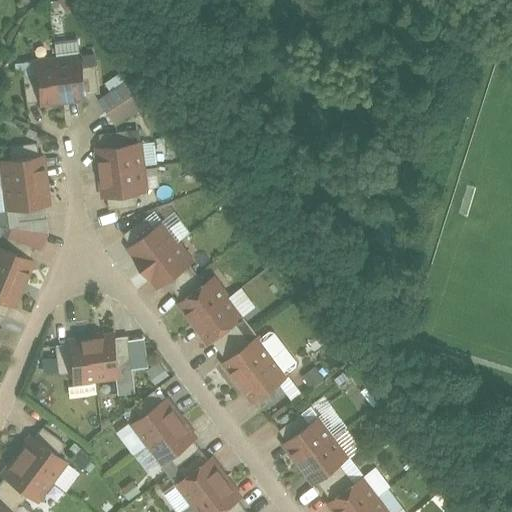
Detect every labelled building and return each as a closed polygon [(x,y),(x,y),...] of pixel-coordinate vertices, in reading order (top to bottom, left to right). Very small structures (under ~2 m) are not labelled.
[(76,0),(60,0),(67,10),(78,3),(76,0)] [(83,53),(59,56),(65,101),(79,99),(78,94),(89,93),(85,65),(83,53)] [(59,56),(35,59),(36,71),(40,99),(50,98),(50,103),(65,101),(59,56)] [(98,63),(85,65),(89,93),(102,91),(98,63)] [(36,71),(23,73),(26,101),(40,99),(36,71)] [(130,78),(101,97),(109,109),(138,91),(130,78)] [(138,91),(109,109),(117,123),(147,104),(138,91)] [(130,129),(102,133),(103,146),(131,142),(130,129)] [(37,141),(8,144),(10,157),(38,154),(37,141)] [(131,142),(103,146),(105,156),(100,156),(102,171),(146,165),(143,141),(131,142)] [(10,157),(0,158),(0,169),(2,183),(46,178),(44,163),(40,164),(38,154),(10,157)] [(160,183),(156,163),(148,165),(152,184),(160,183)] [(146,165),(102,171),(103,185),(108,184),(110,195),(138,191),(149,190),(146,165)] [(46,178),(2,183),(5,208),(16,206),(44,203),(43,193),(48,192),(46,178)] [(138,191),(110,195),(111,208),(139,204),(138,191)] [(44,203),(16,206),(18,220),(46,216),(44,203)] [(148,216),(125,233),(133,244),(156,227),(148,216)] [(156,227),(133,244),(140,252),(136,255),(144,266),(180,240),(165,220),(156,227)] [(34,245),(8,234),(3,246),(29,257),(34,245)] [(180,240),(144,266),(153,278),(157,275),(163,283),(169,279),(191,262),(195,259),(180,240)] [(3,246),(0,244),(0,271),(24,282),(30,268),(25,266),(29,257),(3,246)] [(191,262),(169,279),(176,289),(199,272),(191,262)] [(24,282),(0,271),(0,298),(10,303),(14,293),(19,295),(24,282)] [(199,272),(176,289),(184,299),(206,282),(199,272)] [(206,282),(184,299),(190,307),(186,310),(195,322),(231,295),(216,275),(206,282)] [(231,295),(195,322),(203,333),(207,330),(213,338),(236,322),(245,315),(231,295)] [(10,303),(0,298),(0,312),(5,315),(10,303)] [(236,322),(213,338),(221,348),(244,331),(236,322)] [(287,346),(276,331),(272,330),(263,337),(275,354),(287,346)] [(244,331),(221,348),(228,358),(251,341),(244,331)] [(117,336),(107,337),(106,333),(92,335),(97,379),(118,376),(122,376),(121,364),(117,336)] [(92,335),(78,336),(78,341),(68,342),(72,371),(73,382),(97,379),(92,335)] [(130,335),(117,336),(121,364),(134,363),(130,335)] [(251,341),(228,358),(235,367),(231,370),(239,381),(275,354),(263,337),(260,335),(251,341)] [(68,342),(55,344),(58,372),(72,371),(68,342)] [(298,360),(287,346),(275,354),(288,371),(297,364),(298,360)] [(31,367),(50,372),(55,353),(36,348),(31,367)] [(275,354),(239,381),(248,393),(252,390),(258,398),(281,381),(290,374),(288,371),(275,354)] [(134,363),(121,364),(122,376),(118,376),(121,393),(137,391),(134,363)] [(281,381),(258,398),(266,409),(289,392),(281,381)] [(157,388),(135,405),(143,416),(165,399),(157,388)] [(143,416),(133,423),(148,443),(184,416),(175,404),(171,407),(165,399),(143,416)] [(304,411),(281,428),(289,439),(312,422),(304,411)] [(312,422),(289,439),(295,447),(291,450),(300,462),(336,435),(321,415),(312,422)] [(184,416),(148,443),(163,462),(172,455),(195,438),(189,430),(193,427),(184,416)] [(65,442),(42,425),(34,436),(57,453),(65,442)] [(336,435),(300,462),(309,473),(312,470),(319,479),(341,462),(350,455),(336,435)] [(57,453),(34,436),(29,444),(24,441),(16,453),(52,480),(67,460),(57,453)] [(195,438),(172,455),(180,465),(202,448),(195,438)] [(202,448),(180,465),(187,475),(210,458),(202,448)] [(52,480),(16,453),(7,464),(11,467),(5,475),(28,493),(37,500),(52,480)] [(187,475),(178,482),(193,502),(229,475),(220,464),(216,467),(210,458),(187,475)] [(341,462),(319,479),(326,489),(349,472),(341,462)] [(349,472),(326,489),(334,499),(356,482),(349,472)] [(28,493),(5,475),(0,482),(0,487),(20,502),(28,493)] [(229,475),(193,502),(200,511),(220,511),(240,498),(233,490),(237,487),(229,475)] [(356,482),(334,499),(340,507),(336,510),(337,511),(356,511),(380,494),(366,475),(356,482)] [(12,511),(20,502),(0,487),(0,502),(12,511)] [(393,511),(380,494),(356,511),(393,511)] [(240,498),(220,511),(241,511),(247,508),(240,498)] [(12,511),(0,502),(0,511),(12,511)]
